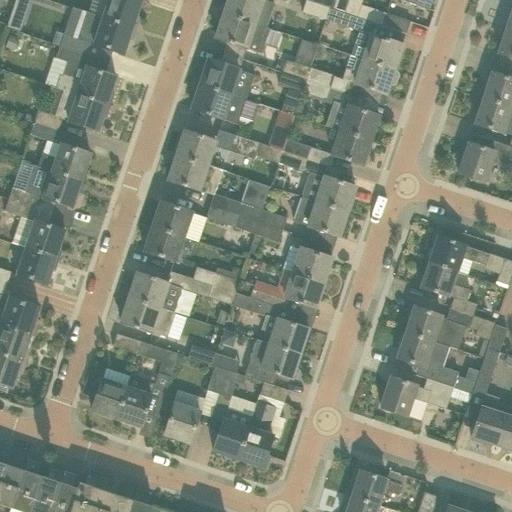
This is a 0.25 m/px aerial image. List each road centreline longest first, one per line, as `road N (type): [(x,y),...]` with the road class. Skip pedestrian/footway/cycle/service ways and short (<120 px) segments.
road 1 (residential): [(48,441),(195,0)]
road 2 (residential): [(320,418),(400,185)]
road 3 (residential): [(271,511),(48,441)]
road 4 (residential): [(511,481),(320,418)]
road 5 (residential): [(400,185),(455,0)]
